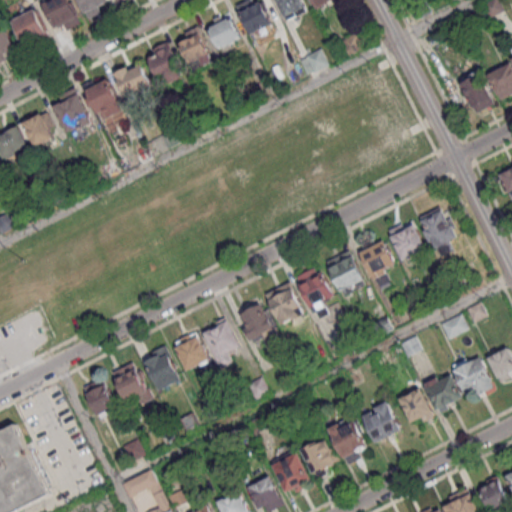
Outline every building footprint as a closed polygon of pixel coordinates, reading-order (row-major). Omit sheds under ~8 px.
[(82,22),(71,0),(46,0),(42,1),(55,28),(65,23),(67,29),(82,22)] [(111,7),(107,0),(80,0),(88,18),(111,7)] [(278,0),(287,19),(308,11),(303,0),(278,0)] [(311,0),(315,8),(331,0),(311,0)] [(504,10),(498,0),(490,0),(484,4),(491,17),(504,10)] [(251,33),(272,24),(263,2),(242,11),(251,33)] [(14,19),(35,8),(49,37),(27,48),(14,19)] [(221,48),(243,37),(230,12),(208,23),(221,48)] [(0,24),(0,61),(7,58),(4,53),(17,47),(4,23),(0,24)] [(213,60),(202,26),(180,34),(191,68),(213,60)] [(364,47),(357,32),(342,39),(349,54),(364,47)] [(149,49),(159,83),(182,76),(172,42),(149,49)] [(301,59),(309,74),(330,63),(322,48),(301,59)] [(511,59),(488,70),(501,99),(511,93),(511,59)] [(129,98),(154,86),(141,60),(116,73),(129,98)] [(461,84),(477,114),(497,103),(480,73),(461,84)] [(84,89),(102,121),(127,108),(109,75),(84,89)] [(93,118),(74,92),(53,109),(72,133),(93,118)] [(49,112),(24,123),(35,148),(60,137),(49,112)] [(0,131),(0,155),(27,155),(27,132),(0,131)] [(511,168),(500,175),(511,197),(511,168)] [(450,241),(460,235),(443,205),(420,218),(440,256),(454,249),(450,241)] [(392,227),(400,258),(425,251),(417,220),(392,227)] [(394,282),(389,271),(400,266),(388,239),(362,250),(380,289),(394,282)] [(345,296),(369,284),(352,249),(328,261),(345,296)] [(298,276),(318,319),(333,312),(328,302),(338,297),(322,264),(298,276)] [(292,281),(267,292),(282,323),(306,311),(292,281)] [(254,342),(266,336),(270,343),(281,338),(262,301),(239,313),(254,342)] [(450,338),(470,328),(463,313),(442,323),(450,338)] [(242,348),(230,317),(204,327),(221,367),(236,361),(232,352),(242,348)] [(174,343),(190,371),(212,358),(196,330),(174,343)] [(511,375),(511,344),(489,357),(502,381),(511,375)] [(161,389),(183,379),(168,345),(145,355),(161,389)] [(497,386),(483,353),(454,365),(468,399),(497,386)] [(155,396),(135,360),(114,372),(130,401),(138,397),(141,404),(155,396)] [(426,383),(439,412),(466,400),(453,371),(426,383)] [(85,386),(99,415),(119,406),(105,377),(85,386)] [(401,395),(414,425),(436,416),(423,386),(401,395)] [(364,415),(379,442),(404,428),(388,401),(364,415)] [(346,462),(371,451),(356,415),(331,427),(346,462)] [(14,511),(0,511),(0,427),(15,420),(26,442),(52,493),(14,511)] [(314,475),(341,465),(330,438),(304,448),(314,475)] [(288,493),(314,482),(300,451),(274,462),(288,493)] [(124,482),(130,498),(152,490),(160,509),(151,511),(176,511),(175,507),(183,504),(180,495),(167,500),(156,470),(124,482)] [(264,511),(284,505),(274,476),(251,484),(261,511),(264,511)] [(495,511),(511,503),(511,501),(500,476),(480,486),(492,511),(495,511)] [(444,500),(449,511),(481,511),(471,488),(444,500)] [(251,511),(242,490),(219,500),(224,511),(251,511)]
